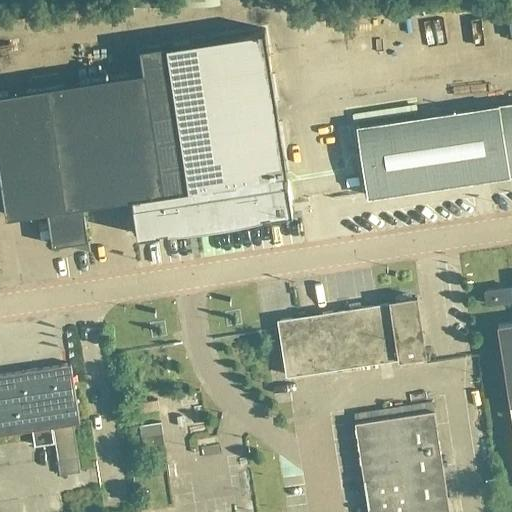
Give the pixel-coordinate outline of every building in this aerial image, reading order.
[(45,87),(0,93),(0,186),(5,216),(45,210),(50,246),(57,244),(86,240),(81,204),(131,197),(137,236),(159,233),(159,231),(166,230),(167,232),(184,231),(184,228),(199,226),(200,229),(231,225),(261,218),(261,216),(269,214),(269,216),(291,213),(287,183),(284,183),(283,176),(286,175),(264,31),(165,46),(165,44),(138,49),(142,72),(45,87)] [(349,51),(357,83),(368,80),(361,48),(349,51)] [(341,83),(352,82),(351,54),(340,54),(341,83)] [(367,197),(511,174),(511,103),(357,127),(367,197)] [(486,306),(511,302),(509,288),(484,292),(486,306)] [(277,323),(285,376),(398,359),(398,360),(424,356),(415,297),(388,301),(389,303),(276,321),(277,323)] [(511,323),(496,326),(509,407),(511,406),(511,323)] [(52,428),(72,424),(78,424),(69,365),(0,375),(0,435),(31,431),(34,447),(53,444),(50,428),(52,428)] [(157,411),(156,401),(135,404),(136,414),(157,411)] [(354,423),(353,423),(367,511),(448,511),(433,411),(432,411),(354,423)] [(163,445),(163,444),(159,423),(138,426),(142,448),(163,445)] [(72,424),(52,428),(59,475),(80,472),(72,424)]
